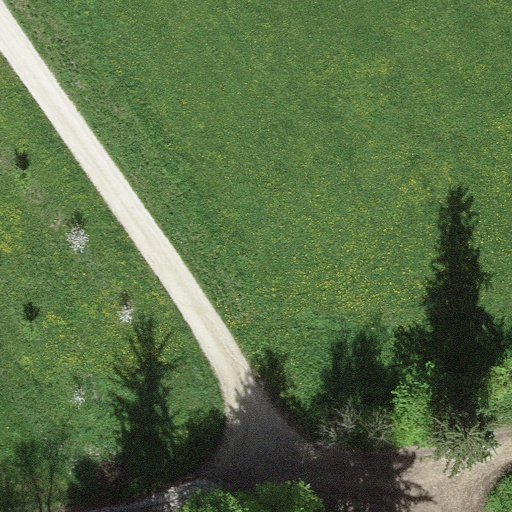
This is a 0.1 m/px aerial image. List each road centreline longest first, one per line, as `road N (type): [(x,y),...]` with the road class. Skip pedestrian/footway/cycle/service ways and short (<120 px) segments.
road 1 (track): [(0,31),(211,329),(276,466)]
road 2 (track): [(511,442),(421,479),(276,466)]
road 3 (track): [(130,511),(276,466)]
